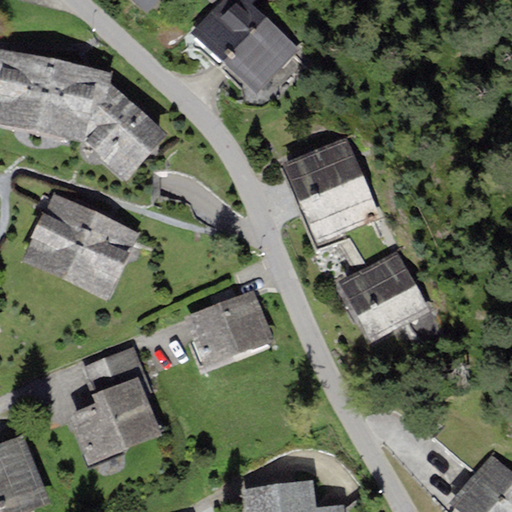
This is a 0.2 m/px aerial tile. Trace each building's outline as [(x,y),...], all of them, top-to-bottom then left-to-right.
[(133,0),(148,13),(159,0),(133,0)] [(264,0),(229,0),(197,30),(253,93),(306,46),(264,0)] [(91,85),(6,60),(0,78),(0,121),(73,143),(91,85)] [(110,92),(91,85),(73,143),(130,177),(164,138),(116,106),(103,111),(110,92)] [(358,140),(290,164),(320,247),(358,234),(389,221),(358,140)] [(139,237),(53,197),(20,269),(106,309),(139,237)] [(372,266),(343,278),(370,339),(429,313),(389,221),(358,234),(372,266)] [(257,293),(186,320),(205,371),(277,344),(257,293)] [(100,407),(74,416),(92,467),(167,440),(143,373),(94,391),(100,407)] [(26,439),(0,448),(0,511),(34,511),(50,507),(26,439)] [(511,511),(511,460),(497,448),(455,497),(472,511),(511,511)] [(308,511),(306,490),(274,494),(275,511),(308,511)] [(275,511),(274,494),(241,498),(243,511),(275,511)]
